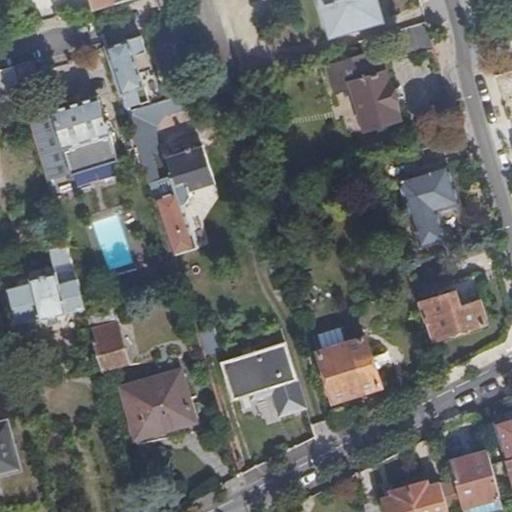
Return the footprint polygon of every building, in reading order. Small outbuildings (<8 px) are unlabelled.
[(223,82),(233,79),(237,77),(213,0),(187,0),(214,84),(223,82)] [(322,0),(332,34),(385,19),(379,0),(322,0)] [(417,54),(435,48),(427,21),(409,26),(417,54)] [(104,39),(125,106),(149,98),(139,69),(151,65),(141,34),(112,43),(110,38),(104,39)] [(352,81),(388,70),(381,48),(329,65),(336,90),(353,85),(352,81)] [(39,85),(32,60),(14,65),(21,90),(39,85)] [(21,90),(14,65),(0,69),(0,102),(23,96),(21,90)] [(402,116),(388,70),(352,81),(353,85),(367,128),(402,116)] [(231,105),(240,102),(233,79),(223,82),(226,88),(231,105)] [(198,95),(226,88),(223,82),(214,84),(196,89),(198,95)] [(127,111),(173,253),(196,246),(182,202),(186,201),(192,192),(191,189),(214,181),(203,144),(173,154),(168,160),(171,168),(169,169),(171,175),(159,179),(151,153),(160,150),(152,126),(167,114),(200,103),(198,95),(196,89),(127,111)] [(98,95),(52,109),(71,173),(118,159),(98,95)] [(231,105),(255,182),(264,180),(240,102),(231,105)] [(29,116),(40,153),(55,148),(45,111),(29,116)] [(424,148),(375,162),(382,183),(401,178),(423,244),(447,237),(439,209),(462,201),(449,161),(430,167),(424,148)] [(50,247),(55,266),(72,261),(67,244),(50,247)] [(55,266),(57,270),(60,282),(76,278),(72,261),(55,266)] [(16,323),(85,306),(76,278),(60,282),(57,270),(30,277),(31,282),(8,287),(16,323)] [(429,318),(435,337),(488,321),(475,284),(462,289),(464,296),(459,298),(457,290),(423,301),(428,319),(429,318)] [(91,328),(102,367),(127,359),(116,321),(91,328)] [(0,373),(1,377),(19,373),(3,323),(0,324),(0,373)] [(319,351),(334,400),(381,384),(365,335),(319,351)] [(266,387),(273,391),(274,392),(280,414),(306,406),(286,341),(223,361),(235,396),(250,392),(266,387)] [(138,434),(195,417),(181,369),(124,386),(138,434)] [(26,377),(29,390),(49,383),(45,371),(26,377)] [(20,379),(26,400),(32,398),(29,390),(26,377),(20,379)] [(252,399),(274,392),(273,391),(266,387),(250,392),(252,399)] [(508,458),(511,456),(511,416),(496,422),(508,458)] [(198,426),(195,417),(138,434),(141,443),(198,426)] [(0,471),(16,467),(4,422),(0,422),(0,471)] [(487,448),(451,458),(456,479),(463,506),(480,501),(484,511),(504,505),(501,496),(492,462),(488,448),(487,448)] [(430,478),(411,484),(418,511),(450,511),(450,510),(443,483),(442,481),(431,484),(430,478)] [(456,479),(443,483),(450,510),(463,506),(456,479)] [(394,493),(383,497),(386,511),(418,511),(411,484),(393,489),(394,493)] [(386,511),(383,497),(367,501),(370,511),(386,511)]
